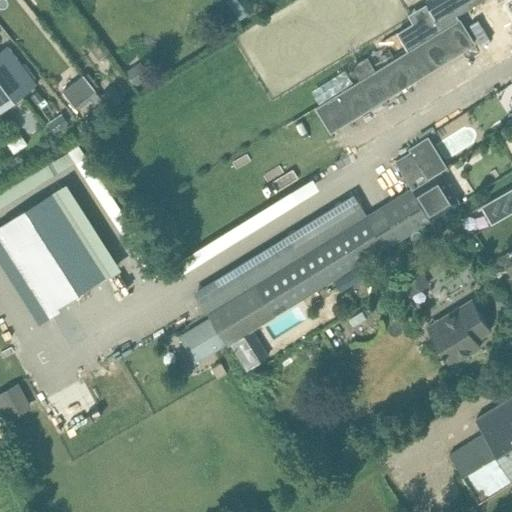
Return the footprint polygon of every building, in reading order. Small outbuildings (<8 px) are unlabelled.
[(426,0),(440,23),(479,0),(426,0)] [(463,19),(468,29),(499,16),(494,5),(463,19)] [(474,42),(460,18),(438,31),(452,54),(453,56),(454,55),(454,54),(472,42),(473,43),(474,42)] [(21,41),(38,32),(32,21),(15,29),(21,41)] [(6,46),(1,50),(0,50),(0,109),(1,111),(36,85),(6,46)] [(332,129),(412,80),(414,79),(413,78),(399,55),(316,106),(331,129),(330,129),(331,130),(333,129),(332,129)] [(83,73),(62,90),(75,106),(96,89),(83,73)] [(412,149),(394,160),(411,187),(413,188),(430,177),(412,149)] [(254,283),(209,312),(227,344),(274,315),(387,246),(388,247),(432,219),(460,202),(453,190),(441,171),(430,177),(413,188),(411,187),(368,214),(367,214),(254,283)] [(177,273),(316,188),(308,175),(169,260),(177,273)] [(65,181),(0,219),(0,263),(32,318),(116,269),(65,181)] [(511,186),(481,204),(492,223),(511,211),(511,186)] [(409,297),(432,286),(422,266),(399,277),(409,297)] [(491,329),(480,312),(472,299),(443,317),(448,325),(433,334),(451,363),(480,345),(476,338),(491,329)] [(179,334),(196,362),(227,343),(210,315),(179,334)] [(0,383),(19,376),(0,325),(0,383)] [(234,342),(248,364),(266,351),(260,343),(254,347),(245,334),(234,342)] [(18,381),(0,390),(0,403),(7,417),(30,406),(18,381)] [(511,425),(501,432),(511,449),(511,457),(509,460),(510,461),(511,460),(511,425)]
